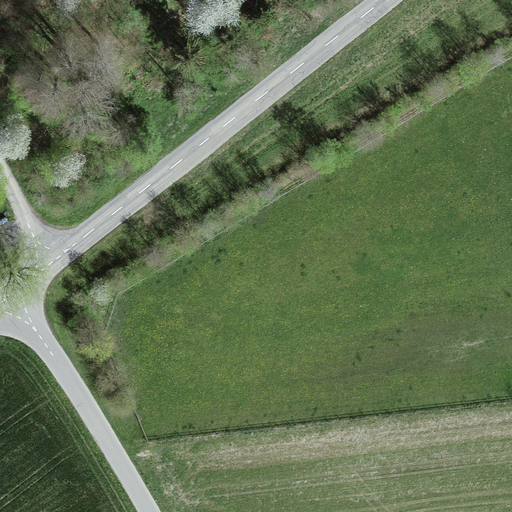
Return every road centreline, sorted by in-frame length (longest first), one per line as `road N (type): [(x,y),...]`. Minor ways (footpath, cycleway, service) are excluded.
road 1 (tertiary): [(383,0),(49,264)]
road 2 (unclassified): [(10,298),(143,511)]
